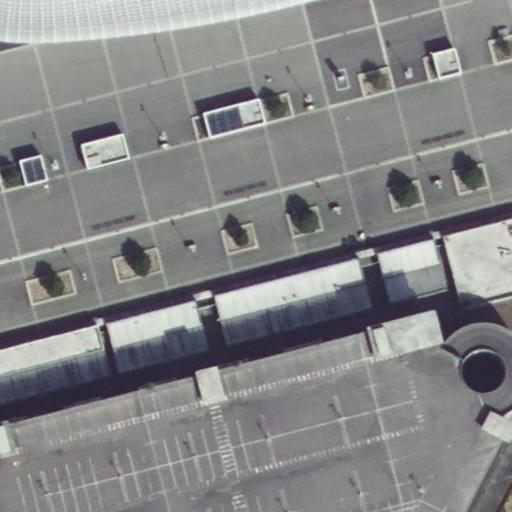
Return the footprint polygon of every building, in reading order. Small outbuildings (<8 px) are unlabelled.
[(0,0),(0,28),(19,31),(48,31),(91,28),(184,16),(256,0),(0,0)] [(453,51),(433,56),(439,80),(459,75),(453,51)] [(74,67),(73,96),(93,96),(93,108),(119,109),(119,126),(131,126),(132,105),(138,105),(138,81),(147,81),(147,53),(90,52),(89,67),(74,67)] [(259,100),(204,115),(210,139),(266,125),(259,100)] [(123,136),(82,146),(88,171),(130,160),(123,136)] [(41,157),(20,162),(27,187),(47,182),(41,157)] [(511,220),(445,238),(456,288),(461,311),(511,298),(511,220)] [(445,238),(379,254),(392,305),(456,288),(445,238)] [(358,260),(215,296),(229,347),(371,310),(358,260)] [(0,429),(0,511),(471,511),(511,433),(511,298),(461,311),(398,328),(377,333),(235,371),(217,375),(0,429)] [(198,300),(102,326),(115,377),(211,352),(198,300)] [(102,326),(0,351),(0,406),(115,377),(102,326)]
